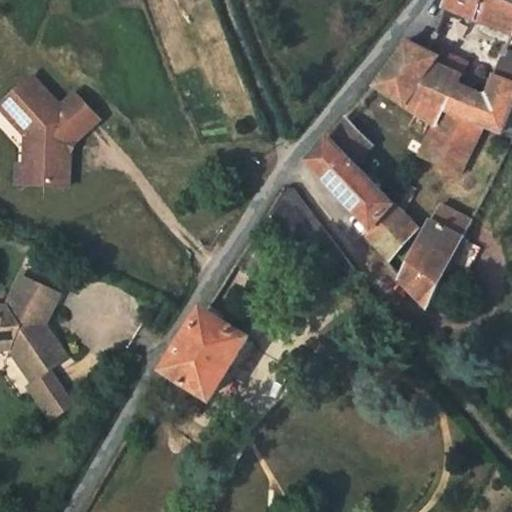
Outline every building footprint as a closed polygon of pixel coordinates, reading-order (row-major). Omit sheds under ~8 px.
[(511,0),(448,0),(446,7),(494,30),(511,38),(511,0)] [(511,55),(511,38),(494,30),(483,54),(505,69),(511,55)] [(435,62),(437,58),(427,54),(408,45),(371,87),(409,106),(442,121),(424,156),(460,174),(489,126),(511,136),(511,83),(500,79),(496,86),(463,71),(461,75),(435,62)] [(461,75),(463,71),(466,62),(441,51),(437,58),(435,62),(461,75)] [(511,55),(505,69),(500,79),(511,83),(511,55)] [(36,126),(7,96),(0,102),(0,153),(2,156),(9,163),(8,204),(46,205),(47,173),(41,168),(44,160),(53,160),(75,138),(50,112),(36,126)] [(357,237),(378,264),(410,239),(353,162),(369,144),(343,121),(306,163),(362,231),(357,237)] [(9,163),(2,156),(2,186),(0,185),(0,204),(8,204),(9,163)] [(47,173),(53,160),(44,160),(41,168),(47,173)] [(290,245),(321,227),(299,191),(269,208),(290,245)] [(396,286),(428,306),(465,235),(445,225),(436,237),(427,233),(395,286),(396,286)] [(0,378),(11,394),(28,383),(45,371),(26,342),(41,310),(4,292),(0,299),(0,378)] [(205,318),(170,375),(188,385),(211,398),(214,400),(246,343),(205,318)] [(11,394),(6,398),(24,425),(46,409),(28,383),(11,394)] [(211,398),(188,385),(176,405),(199,419),(211,398)] [(46,409),(24,425),(29,433),(51,417),(46,409)]
